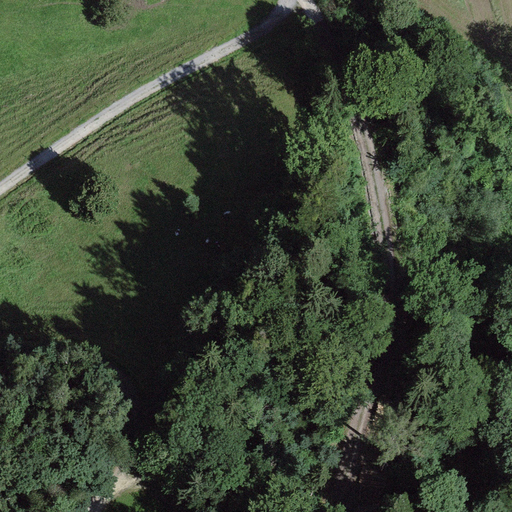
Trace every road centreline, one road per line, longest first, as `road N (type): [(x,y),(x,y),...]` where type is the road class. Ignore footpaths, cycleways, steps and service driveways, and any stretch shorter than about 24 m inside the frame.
road 1 (track): [(307,0),(356,106),(382,235),(388,333),(344,511)]
road 2 (track): [(291,0),(266,31),(90,126),(0,192)]
road 3 (track): [(0,361),(85,363),(123,384),(137,423),(120,475)]
